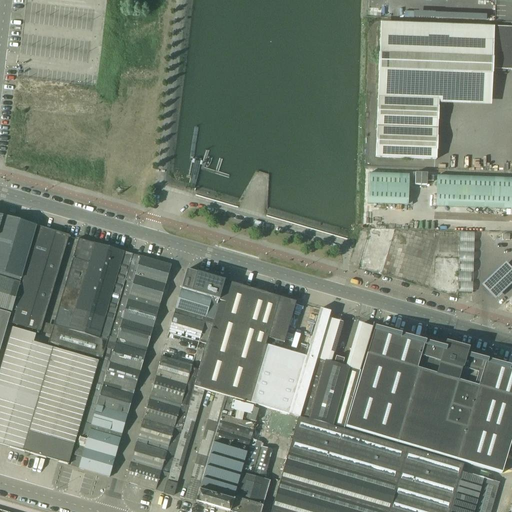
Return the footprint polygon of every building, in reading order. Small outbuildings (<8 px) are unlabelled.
[(57,50),(63,47),(62,39),(63,40),(62,26),(55,30),(62,29),(62,34),(52,34),(51,24),(63,24),(62,14),(60,10),(55,11),(55,12),(48,13),(41,17),(42,19),(39,19),(29,24),(37,24),(37,32),(30,36),(34,42),(38,42),(38,39),(42,47),(49,47),(49,51),(57,50)] [(492,33),(380,29),(375,157),(436,160),(438,98),(490,100),(491,70),(511,70),(511,27),(493,27),(492,33)] [(408,175),(368,174),(367,204),(406,206),(408,175)] [(0,225),(3,217),(0,215),(0,277),(19,283),(20,279),(0,273),(0,225)] [(0,273),(20,279),(36,226),(3,217),(0,225),(0,273)] [(371,224),(358,267),(388,276),(394,256),(389,255),(396,231),(371,224)] [(68,236),(38,227),(10,323),(40,332),(68,236)] [(401,229),(401,236),(404,236),(404,237),(408,238),(409,230),(401,229)] [(459,258),(458,292),(472,292),(472,233),(459,232),(459,258)] [(78,239),(53,326),(108,341),(109,336),(120,298),(125,282),(132,255),(94,244),(93,244),(78,239)] [(132,284),(134,276),(140,257),(132,255),(125,282),(132,284)] [(165,285),(171,266),(140,257),(134,276),(165,285)] [(511,269),(505,262),(480,285),(495,300),(511,283),(511,269)] [(219,301),(224,281),(186,270),(180,290),(211,299),(219,301)] [(160,304),(165,285),(134,276),(132,284),(125,282),(120,298),(127,300),(129,295),(160,304)] [(0,311),(10,314),(19,283),(0,277),(0,311)] [(305,357),(265,345),(267,338),(284,343),(296,302),(224,281),(219,301),(201,362),(193,387),(204,390),(215,393),(217,394),(227,397),(261,407),(299,418),(298,418),(299,418),(316,359),(330,312),(319,309),(305,357)] [(180,290),(173,314),(204,323),(211,299),(180,290)] [(160,304),(129,295),(127,300),(158,309),(160,304)] [(122,320),(127,300),(120,298),(109,336),(117,338),(122,320)] [(211,299),(204,323),(199,342),(193,360),(201,362),(219,301),(211,299)] [(153,328),(158,309),(127,300),(122,320),(153,328)] [(0,347),(10,314),(0,311),(0,347)] [(173,314),(168,333),(199,342),(204,323),(173,314)] [(147,347),(153,328),(122,320),(117,338),(147,347)] [(102,360),(108,341),(53,326),(45,324),(42,333),(50,336),(48,345),(102,360)] [(502,473),(511,438),(511,371),(486,364),(487,358),(467,352),(468,349),(452,344),(451,347),(424,339),(422,345),(376,331),(377,329),(374,327),(345,428),(502,473)] [(0,445),(21,452),(44,376),(45,376),(53,349),(33,343),(35,335),(12,328),(2,364),(0,368),(0,445)] [(193,360),(199,342),(168,333),(162,351),(193,360)] [(147,347),(117,338),(115,343),(146,352),(147,347)] [(91,425),(97,406),(102,387),(104,381),(110,362),(115,343),(108,341),(102,360),(84,423),(91,425)] [(140,371),(146,352),(115,343),(110,362),(140,371)] [(98,362),(53,349),(45,376),(44,376),(21,452),(68,465),(98,362)] [(193,360),(162,351),(161,356),(192,365),(193,360)] [(186,385),(192,365),(161,356),(155,375),(186,385)] [(342,431),(359,371),(342,366),(343,360),(335,358),(334,364),(327,362),(316,359),(299,418),(342,431)] [(179,408),(174,428),(181,430),(193,387),(201,362),(193,360),(192,365),(186,385),(181,404),(179,408)] [(135,390),(140,371),(110,362),(104,381),(135,390)] [(181,404),(186,385),(155,375),(150,395),(181,404)] [(135,390),(104,381),(102,387),(133,396),(135,390)] [(128,415),(133,396),(102,387),(97,406),(128,415)] [(161,471),(155,491),(164,493),(167,483),(166,482),(176,485),(204,390),(193,387),(181,430),(174,454),(166,452),(161,471)] [(200,489),(227,397),(217,394),(215,393),(184,499),(195,502),(200,489)] [(181,404),(150,395),(148,400),(179,408),(181,404)] [(227,511),(230,511),(251,441),(261,407),(227,397),(200,489),(195,502),(195,503),(227,511)] [(148,400),(143,419),(174,428),(179,408),(148,400)] [(122,434),(128,415),(97,406),(91,425),(122,434)] [(261,408),(255,429),(291,439),(298,419),(261,408)] [(449,511),(461,473),(463,465),(342,431),(299,418),(298,418),(270,511),(449,511)] [(168,447),(174,428),(143,419),(137,438),(168,447)] [(82,428),(71,466),(109,477),(120,439),(82,428)] [(168,447),(166,452),(174,454),(181,430),(174,428),(168,447)] [(168,447),(137,438),(135,443),(166,452),(168,447)] [(267,482),(267,480),(263,478),(267,466),(272,468),(276,453),(259,447),(260,444),(251,441),(230,511),(260,511),(269,482),(267,482)] [(161,471),(166,452),(135,443),(130,462),(161,471)] [(130,462),(124,481),(155,491),(161,471),(130,462)] [(490,511),(499,483),(461,473),(449,511),(490,511)] [(176,485),(166,482),(167,483),(164,493),(172,496),(176,485)]
